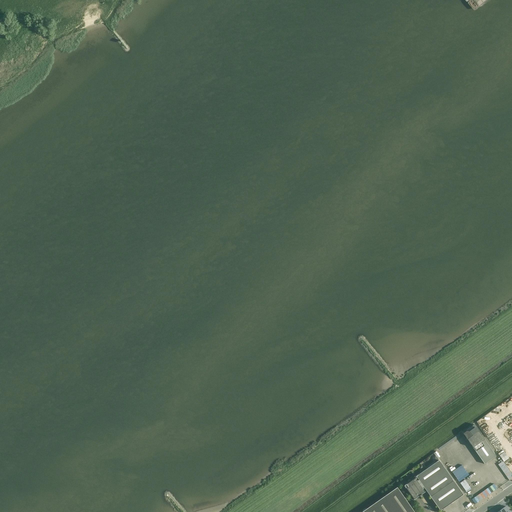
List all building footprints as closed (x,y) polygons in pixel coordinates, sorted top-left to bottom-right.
[(474,425),(468,429),(463,433),(485,464),(496,456),(478,431),(474,425)] [(416,476),(417,477),(425,489),(440,511),(463,495),(451,477),(439,460),(416,476)] [(417,477),(404,486),(411,496),(413,498),(414,499),(414,500),(419,496),(421,498),(423,496),(422,495),(420,492),(423,490),(425,489),(417,477)] [(414,511),(397,488),(386,495),(397,511),(414,511)] [(397,511),(386,495),(362,511),(397,511)]
